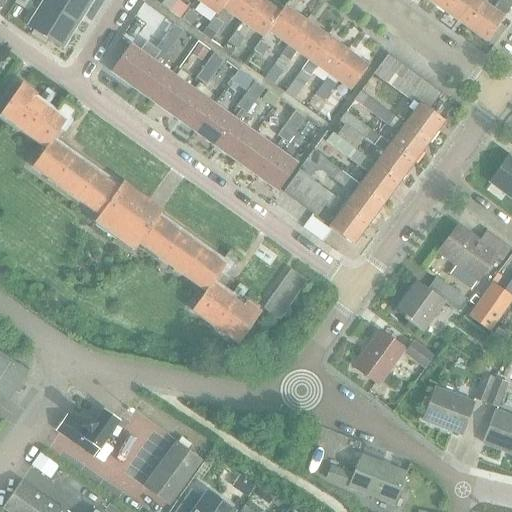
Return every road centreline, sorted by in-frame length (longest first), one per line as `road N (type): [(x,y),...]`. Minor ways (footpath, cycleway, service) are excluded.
road 1 (residential): [(358,292),(75,84)]
road 2 (residential): [(358,292),(500,95)]
road 3 (residential): [(295,384),(248,395),(77,360)]
road 4 (residential): [(295,384),(466,485)]
road 5 (residential): [(500,95),(366,0)]
road 6 (residential): [(0,471),(77,360)]
